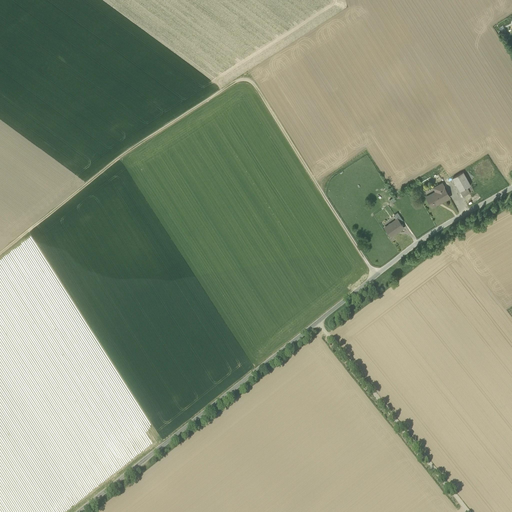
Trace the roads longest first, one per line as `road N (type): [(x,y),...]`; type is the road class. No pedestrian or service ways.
road 1 (track): [(0,252),(130,148),(246,74),(375,275)]
road 2 (unclassified): [(511,188),(429,234),(78,511)]
road 3 (track): [(317,322),(467,511)]
